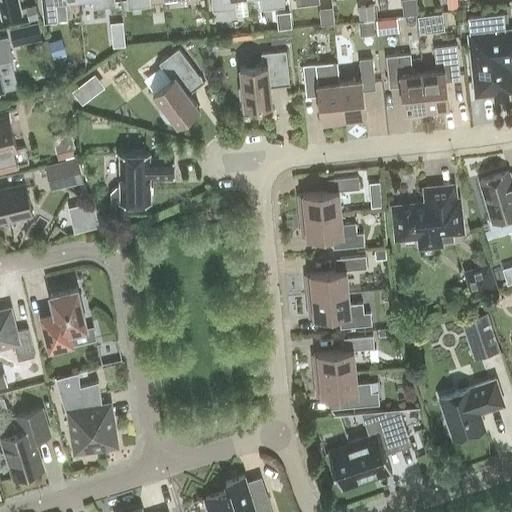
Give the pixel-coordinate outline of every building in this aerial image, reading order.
[(0,0),(0,11),(2,19),(21,14),(17,0),(0,0)] [(65,0),(42,0),(44,14),(47,22),(67,19),(65,0)] [(91,0),(92,9),(115,6),(114,0),(91,0)] [(126,0),(127,9),(150,6),(149,0),(126,0)] [(210,0),(212,11),(235,8),(234,0),(210,0)] [(260,0),(261,10),(284,7),(283,0),(260,0)] [(357,6),(359,20),(375,18),(373,5),(357,6)] [(511,69),(511,30),(505,31),(503,13),(467,17),(476,95),(511,91),(509,70),(511,69)] [(377,20),(378,34),(397,33),(396,19),(377,20)] [(359,22),(360,36),(374,35),(373,21),(359,22)] [(10,28),(14,46),(41,39),(37,22),(10,28)] [(278,31),(280,43),(292,42),(291,29),(278,31)] [(123,32),(110,34),(111,47),(124,46),(123,32)] [(0,91),(3,91),(0,76),(0,62),(12,59),(7,37),(0,38),(0,91)] [(49,41),(54,58),(65,55),(60,38),(49,41)] [(436,71),(422,73),(427,114),(448,111),(448,106),(445,76),(460,74),(456,45),(434,47),(436,71)] [(200,76),(178,48),(158,63),(171,79),(153,93),(163,107),(160,109),(160,113),(166,121),(170,122),(173,119),(177,125),(199,108),(184,88),(200,76)] [(244,107),(272,104),(269,79),(288,77),(286,50),(261,53),(262,65),(240,67),(242,85),(239,88),(240,98),(243,101),(244,107)] [(405,116),(427,114),(422,73),(413,74),(411,53),(386,56),(388,82),(401,81),(404,111),(405,111),(405,116)] [(361,79),(339,82),(344,123),(365,120),(364,115),(365,115),(362,85),(375,84),(372,58),(359,59),(361,79)] [(344,123),(339,82),(337,61),(302,65),(305,91),(318,90),(321,120),(322,120),(322,125),(344,123)] [(68,84),(69,100),(88,99),(87,83),(68,84)] [(0,169),(28,163),(24,147),(16,148),(7,112),(0,113),(0,169)] [(53,139),(58,160),(77,155),(72,134),(53,139)] [(150,202),(149,178),(174,178),(174,158),(149,158),(149,152),(119,153),(120,187),(116,187),(110,193),(111,208),(125,208),(125,203),(150,202)] [(77,158),(45,165),(51,190),(83,182),(77,158)] [(511,184),(511,185),(508,171),(480,180),(493,222),(511,216),(511,184)] [(298,195),(300,216),(341,212),(339,190),(359,188),(358,176),(332,178),(333,190),(303,193),(303,194),(298,195)] [(390,205),(394,238),(417,236),(418,249),(443,246),(443,242),(454,241),(453,232),(464,231),(461,197),(457,197),(456,183),(423,186),(424,201),(390,205)] [(0,221),(32,214),(24,184),(0,190),(0,221)] [(371,195),(372,209),(383,207),(382,194),(371,195)] [(363,232),(356,233),(355,223),(342,224),(341,212),(300,216),(302,237),(307,237),(307,238),(337,235),(338,248),(364,245),(363,232)] [(385,250),(374,251),(375,260),(386,259),(385,250)] [(310,274),(305,274),(307,296),(348,292),(346,270),(366,268),(365,255),(339,258),(340,270),(310,273),(310,274)] [(489,262),(473,267),(483,294),(498,289),(489,262)] [(50,295),(54,312),(40,315),(49,350),(73,344),(70,333),(87,329),(77,288),(50,295)] [(349,304),(348,292),(307,296),(309,317),(314,317),(344,315),(346,327),(372,325),(370,312),(363,313),(362,302),(349,304)] [(18,360),(34,356),(27,328),(16,331),(11,307),(0,309),(0,347),(14,344),(18,360)] [(500,351),(487,312),(461,321),(474,359),(500,351)] [(312,354),(314,375),(355,372),(353,350),(374,348),(372,335),(347,337),(348,350),(317,353),(312,354)] [(16,385),(29,382),(43,379),(39,365),(12,371),(16,385)] [(378,392),(370,392),(369,382),(357,384),(355,372),(314,375),(316,397),(321,396),(321,397),(352,394),(353,407),(379,404),(378,392)] [(478,412),(504,404),(495,379),(440,397),(449,422),(447,425),(450,433),(453,434),(454,438),(462,435),(466,437),(474,435),(475,431),(484,428),(478,412)] [(98,381),(59,392),(66,414),(70,413),(76,451),(79,450),(79,453),(93,451),(93,448),(115,444),(109,405),(102,406),(98,381)] [(340,489),(392,472),(384,449),(409,440),(412,450),(413,450),(400,410),(419,408),(419,406),(333,414),(333,416),(371,412),(377,432),(347,442),(348,445),(323,454),(323,455),(329,453),(340,489)] [(14,477),(43,468),(34,440),(50,435),(41,408),(16,416),(21,431),(1,438),(14,477)] [(272,511),(267,495),(254,499),(251,498),(244,476),(225,482),(228,490),(205,497),(209,511),(272,511)]
